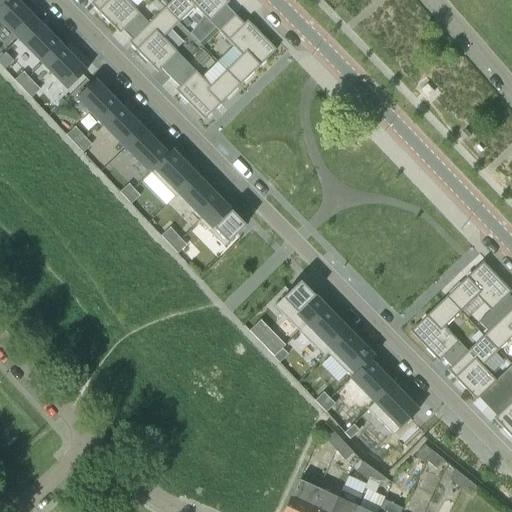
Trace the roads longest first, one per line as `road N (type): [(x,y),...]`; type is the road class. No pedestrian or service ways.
road 1 (residential): [(57,0),(511,462)]
road 2 (residential): [(511,242),(273,0)]
road 3 (residential): [(92,443),(0,339)]
